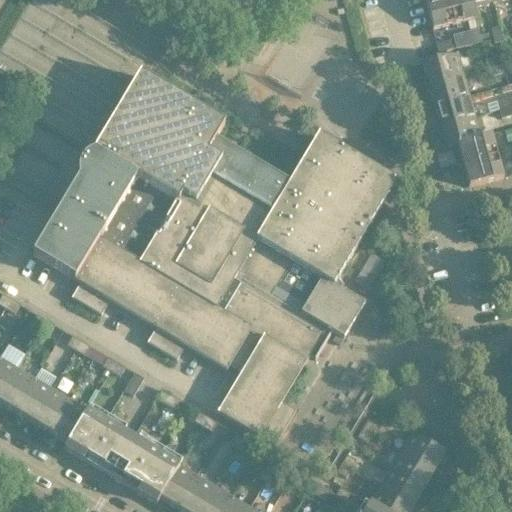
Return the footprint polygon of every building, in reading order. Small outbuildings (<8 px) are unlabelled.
[(423,0),(431,32),(475,21),(473,10),(471,10),(468,0),(423,0)] [(468,0),(471,10),(473,10),(492,5),(491,0),(468,0)] [(490,31),(494,46),(502,44),(499,29),(490,31)] [(435,47),(437,55),(451,52),(449,43),(435,47)] [(422,82),(424,89),(462,78),(456,56),(421,66),(426,81),(422,82)] [(484,63),(486,71),(501,67),(498,59),(484,63)] [(501,67),(486,71),(489,80),(503,76),(501,67)] [(462,78),(424,89),(426,96),(429,95),(433,109),(468,99),(462,78)] [(333,288),(366,233),(394,185),(317,139),(288,187),(235,155),(236,152),(233,150),(228,147),(227,150),(214,143),(223,129),(139,79),(93,156),(88,157),(84,160),(81,163),(79,165),(78,167),(77,172),(77,177),(77,182),(31,259),(79,288),(71,301),(100,319),(108,305),(155,333),(146,346),(175,364),(184,350),(225,375),(229,368),(241,375),(216,416),(259,442),(263,435),(277,443),(294,414),(281,406),(326,331),(335,336),(331,343),(339,348),(364,306),(333,288)] [(468,99),(433,109),(437,123),(434,124),(436,131),(474,120),(468,99)] [(511,108),(511,107),(510,100),(496,104),(498,113),(511,108)] [(511,108),(498,113),(500,121),(511,117),(511,108)] [(474,120),(436,131),(438,137),(441,136),(445,151),(456,148),(456,147),(480,141),(479,140),(474,120)] [(456,147),(456,148),(460,161),(456,162),(462,181),(465,180),(468,190),(502,180),(490,137),(479,140),(480,141),(456,147)] [(10,303),(2,297),(0,299),(0,309),(5,312),(10,303)] [(19,308),(10,303),(5,312),(13,317),(19,308)] [(45,323),(36,318),(30,327),(39,333),(45,323)] [(54,328),(45,323),(39,333),(48,338),(54,328)] [(80,344),(71,339),(66,348),(74,354),(80,344)] [(89,350),(80,344),(74,354),(83,359),(89,350)] [(115,366),(107,360),(101,370),(110,375),(115,366)] [(0,361),(0,398),(16,371),(0,361)] [(124,371),(115,366),(110,375),(119,380),(124,371)] [(16,371),(0,398),(0,407),(14,415),(34,382),(16,371)] [(142,382),(133,376),(128,385),(137,390),(142,382)] [(34,382),(14,415),(31,426),(51,392),(34,382)] [(137,390),(128,385),(123,394),(132,399),(137,390)] [(51,392),(31,426),(49,436),(69,403),(51,392)] [(161,393),(155,402),(164,407),(170,398),(161,393)] [(179,403),(170,398),(164,407),(173,413),(179,403)] [(49,436),(66,447),(67,447),(87,414),(69,403),(49,436)] [(178,468),(131,440),(128,438),(87,414),(67,447),(66,447),(63,452),(82,464),(85,459),(107,472),(109,473),(111,475),(108,479),(120,487),(123,482),(139,491),(136,496),(155,507),(159,502),(158,502),(178,468)] [(207,420),(198,415),(192,424),(201,430),(207,420)] [(216,426),(207,420),(201,430),(210,435),(216,426)] [(376,429),(367,423),(361,432),(371,437),(376,429)] [(371,437),(361,432),(356,441),(365,446),(371,437)] [(228,446),(237,451),(242,441),(233,436),(228,446)] [(444,456),(411,436),(400,454),(433,474),(444,456)] [(251,447),(242,441),(237,451),(245,456),(251,447)] [(433,474),(400,454),(389,472),(423,492),(433,474)] [(277,462),(268,457),(263,466),(272,472),(277,462)] [(355,463),(346,458),(340,467),(350,472),(355,463)] [(295,473),(286,468),(277,462),(272,472),(289,482),(295,473)] [(350,472),(340,467),(335,475),(344,481),(350,472)] [(158,502),(159,502),(175,511),(176,511),(196,479),(178,468),(158,502)] [(423,492),(389,472),(379,489),(412,510),(423,492)] [(196,479),(176,511),(200,511),(214,489),(196,479)] [(307,493),(315,498),(321,489),(312,483),(307,493)] [(214,489),(200,511),(223,511),(231,500),(214,489)] [(330,494),(321,489),(315,498),(324,503),(330,494)] [(410,511),(412,510),(379,489),(368,507),(375,511),(410,511)] [(348,496),(339,490),(334,499),(343,505),(348,496)] [(231,500),(223,511),(247,511),(248,510),(231,500)]
